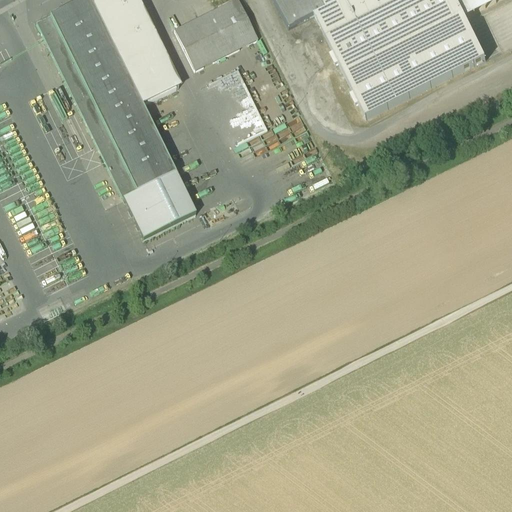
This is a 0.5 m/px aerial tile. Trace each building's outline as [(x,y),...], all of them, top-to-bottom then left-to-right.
[(137,0),(89,0),(88,1),(140,108),(181,88),(137,0)] [(272,0),(288,32),(314,18),(333,55),(329,57),(335,68),(338,66),(353,95),(350,97),(355,108),(358,106),(366,122),(485,62),(464,20),(454,0),(272,0)] [(454,0),(464,20),(504,0),(454,0)] [(140,108),(88,1),(49,20),(136,196),(174,177),(140,108)] [(237,2),(174,34),(194,75),(257,43),(237,2)] [(136,196),(49,20),(35,27),(122,202),(136,196)] [(136,196),(122,202),(142,242),(194,216),(174,177),(136,196)]
